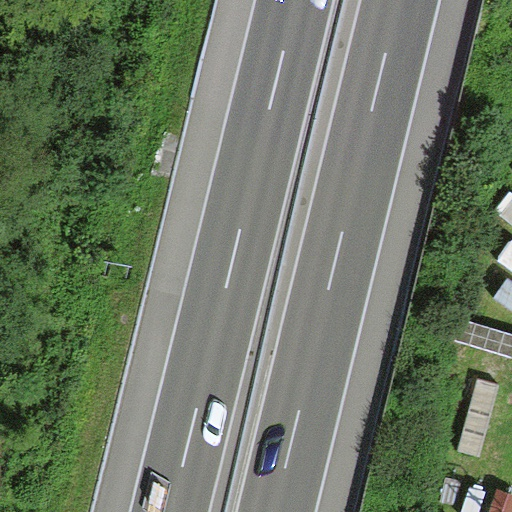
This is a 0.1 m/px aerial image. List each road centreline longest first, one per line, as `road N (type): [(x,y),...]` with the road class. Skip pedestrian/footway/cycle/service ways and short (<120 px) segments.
road 1 (motorway): [(297,0),(172,511)]
road 2 (motorway): [(275,511),(399,0)]
